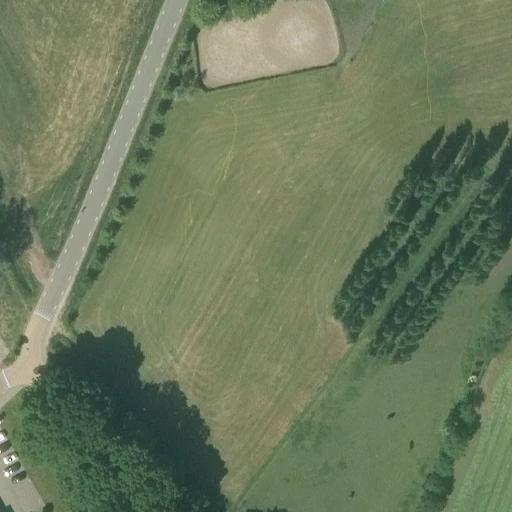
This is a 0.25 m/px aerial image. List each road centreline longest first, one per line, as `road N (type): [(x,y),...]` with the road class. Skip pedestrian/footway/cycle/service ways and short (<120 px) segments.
road 1 (tertiary): [(24,362),(173,0)]
road 2 (unclassified): [(162,511),(24,362)]
